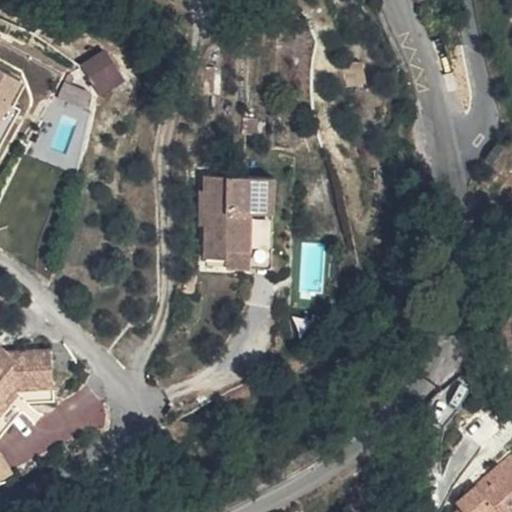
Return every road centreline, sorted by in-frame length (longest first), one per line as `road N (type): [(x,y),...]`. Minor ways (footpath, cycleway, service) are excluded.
road 1 (tertiary): [(444,140),(452,296),(441,345),(374,428),(317,472),(239,511)]
road 2 (residential): [(444,140),(469,132),(479,107),(463,0)]
road 3 (tertiary): [(394,0),(432,86),(444,140)]
